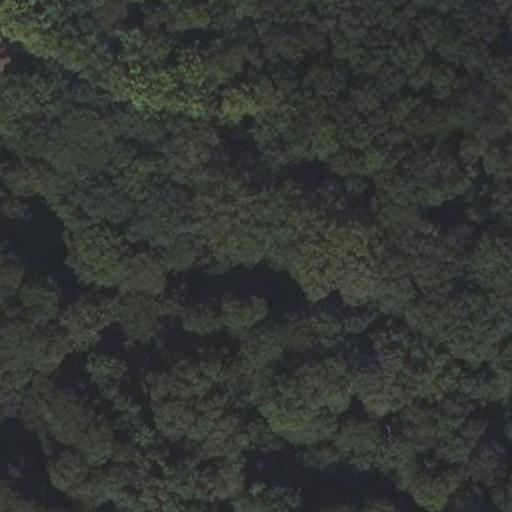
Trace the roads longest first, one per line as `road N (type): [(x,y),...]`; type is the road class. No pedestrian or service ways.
road 1 (track): [(0,44),(511,238)]
road 2 (track): [(0,91),(212,511)]
